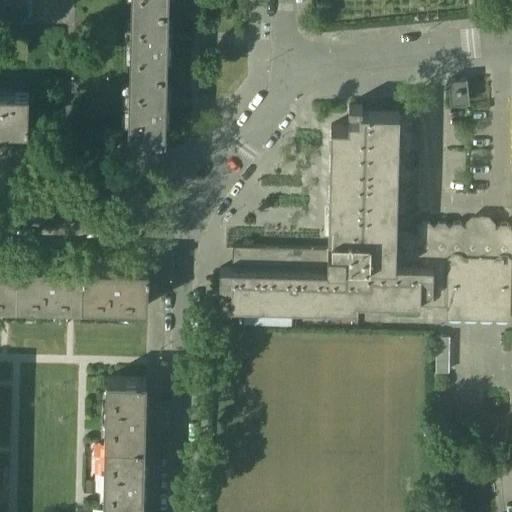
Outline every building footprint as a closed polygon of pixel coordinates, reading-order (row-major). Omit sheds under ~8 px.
[(168,5),(131,4),(129,68),(166,69),(167,42),(170,42),(170,32),(167,32),(168,5)] [(129,68),(129,83),(128,133),(165,134),(165,106),(168,106),(168,96),(166,96),(166,69),(129,68)] [(466,77),(448,78),(450,102),(469,101),(466,77)] [(0,127),(11,128),(27,128),(28,91),(13,91),(0,90),(0,127)] [(219,266),(219,288),(231,289),(230,305),(357,308),(357,301),(446,303),(445,316),(510,317),(510,305),(511,304),(511,234),(511,235),(511,226),(510,226),(507,223),(500,222),(497,225),(494,225),(491,225),(491,222),(487,218),(473,217),(469,222),(469,225),(465,225),(463,225),(460,221),(453,221),(450,224),(447,224),(444,221),(438,221),(434,224),(432,224),(429,221),(422,220),(419,224),(417,224),(416,232),(396,232),(399,110),(362,109),(362,103),(348,103),(348,124),(330,124),(327,235),(331,235),(331,241),(331,246),(310,246),(296,246),(296,245),(294,245),(294,246),(280,245),(279,245),(265,245),(232,244),(231,261),(236,261),(236,267),(219,266)] [(0,300),(16,301),(17,262),(0,261),(0,300)] [(83,303),(84,264),(17,262),(16,301),(83,303)] [(147,304),(148,265),(84,264),(83,303),(147,304)] [(144,442),(145,405),(146,377),(106,376),(105,441),(144,442)] [(142,508),(143,470),(144,442),(105,441),(103,507),(142,508)]
